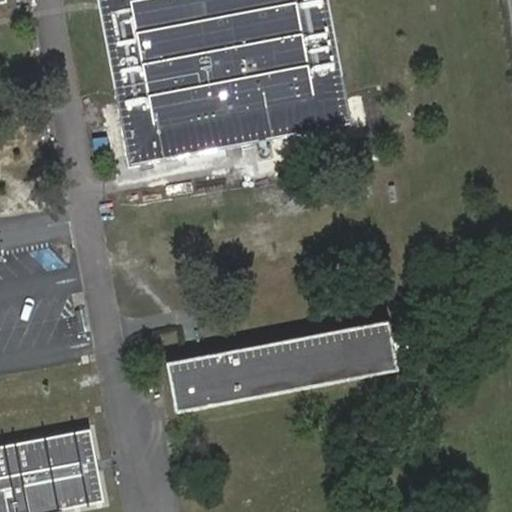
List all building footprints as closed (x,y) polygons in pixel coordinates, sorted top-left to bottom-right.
[(98,0),(99,3),(129,167),(129,172),(356,130),(355,126),(331,0),(98,0)] [(370,196),(143,239),(152,290),(380,247),(370,196)] [(392,323),(165,367),(176,421),(402,378),(392,323)] [(77,432),(0,445),(0,511),(48,511),(48,509),(89,502),(77,432)] [(175,511),(172,484),(141,487),(144,511),(175,511)]
